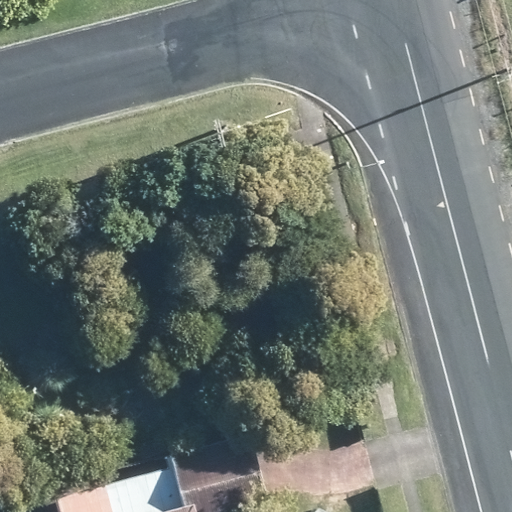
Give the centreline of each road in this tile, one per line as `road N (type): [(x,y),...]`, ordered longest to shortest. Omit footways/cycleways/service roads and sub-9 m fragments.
road 1 (residential): [(511,459),(394,0)]
road 2 (residential): [(0,100),(390,0)]
